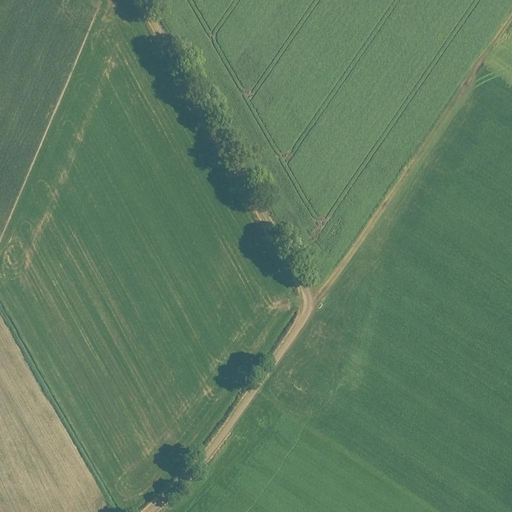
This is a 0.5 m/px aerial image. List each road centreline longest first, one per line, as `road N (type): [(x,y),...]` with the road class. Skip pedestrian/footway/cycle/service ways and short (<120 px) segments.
road 1 (unclassified): [(149,511),(210,450),(306,306),(305,291),(140,0)]
road 2 (track): [(511,17),(306,306)]
